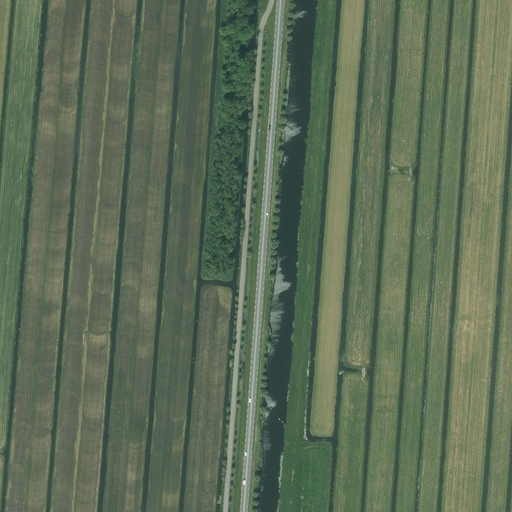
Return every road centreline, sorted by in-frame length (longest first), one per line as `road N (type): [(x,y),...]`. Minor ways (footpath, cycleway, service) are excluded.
road 1 (unclassified): [(225,511),(260,29),(271,0)]
road 2 (secondary): [(243,511),(280,0)]
